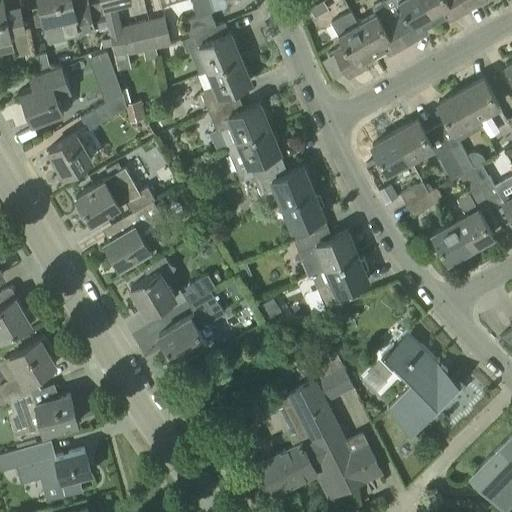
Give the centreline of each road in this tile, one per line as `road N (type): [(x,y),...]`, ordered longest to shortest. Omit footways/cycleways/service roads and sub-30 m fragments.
road 1 (residential): [(222,511),(170,447),(0,164)]
road 2 (residential): [(331,126),(382,225),(442,307)]
road 3 (residential): [(511,22),(331,126)]
road 4 (residential): [(279,0),(331,126)]
